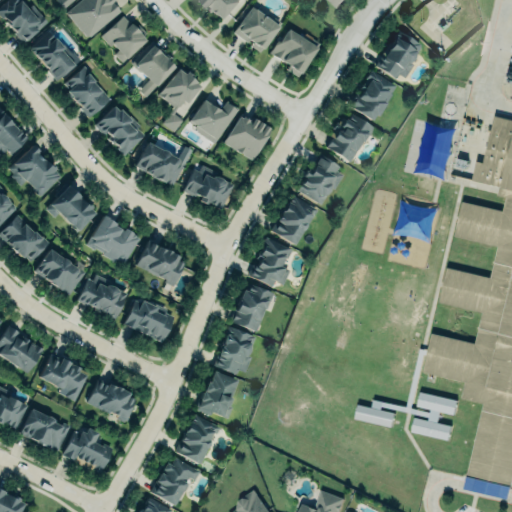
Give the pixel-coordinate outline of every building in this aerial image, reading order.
[(0,14),(0,4),(4,0),(27,0),(45,17),(20,38),(0,14)] [(79,0),(65,12),(85,36),(89,36),(120,11),(112,2),(114,0),(79,0)] [(198,0),(236,0),(220,19),(215,13),(214,15),(210,11),(207,13),(202,7),(204,6),(198,0)] [(327,0),(346,0),(336,10),(327,0)] [(232,31),(250,5),(270,20),(272,16),(281,22),(261,49),(260,49),(258,51),(249,45),(251,42),(247,40),(246,41),(232,31)] [(99,35),(121,14),(145,40),(122,61),(114,53),(118,50),(112,43),(109,46),(99,35)] [(276,40),(268,52),(288,65),(286,69),(296,76),(298,74),(299,74),(315,48),(286,29),(278,42),(276,40)] [(373,65),(379,55),(382,56),(394,36),(396,30),(418,43),(418,49),(412,59),(408,62),(411,64),(403,78),(397,74),(394,79),(373,65)] [(27,46),(46,31),(72,58),(73,65),(53,79),(27,46)] [(130,63),(151,40),(171,59),(168,62),(173,67),(155,86),(145,96),(138,90),(148,79),(130,63)] [(62,82),(84,64),(108,99),(86,118),(62,82)] [(161,123),(173,131),(181,119),(175,115),(198,82),(176,67),(157,95),(173,106),(161,123)] [(349,106),(353,99),(356,99),(368,80),(365,78),(370,70),(394,85),(376,114),(373,112),(369,118),(349,106)] [(203,99),(219,110),(225,100),(238,108),(216,140),(209,135),(206,138),(192,128),(194,125),(188,121),(203,99)] [(123,154),(107,138),(110,136),(106,131),(103,134),(93,124),(112,105),(118,110),(119,109),(126,116),(128,114),(139,125),(136,128),(142,134),(123,154)] [(0,110),(29,138),(5,160),(0,155),(0,110)] [(324,146),(330,137),(331,138),(336,131),(331,128),(335,122),(340,126),(344,119),(346,121),(351,114),(372,128),(368,134),(366,134),(347,161),(324,146)] [(466,474),(482,402),(460,397),(463,381),(421,370),(481,115),(511,121),(511,474),(510,483),(466,474)] [(223,142),(238,116),(242,119),(243,116),(250,121),(253,118),(268,129),(264,134),(266,136),(251,160),(238,151),(223,142)] [(183,161),(145,142),(133,166),(171,185),(183,161)] [(10,165),(32,146),(38,152),(39,159),(59,173),(34,199),(25,183),(15,183),(8,173),(10,165)] [(294,189),(320,203),(331,188),(334,185),(340,175),(336,170),(339,164),(317,153),(294,189)] [(232,183),(214,174),(215,172),(201,164),(197,171),(192,168),(181,190),(193,196),(194,194),(200,197),(198,200),(206,204),(207,202),(219,209),(232,183)] [(65,182),(54,193),(57,196),(44,208),(53,216),(57,212),(77,231),(94,213),(90,209),(92,207),(87,202),(84,205),(78,198),(80,197),(65,182)] [(0,222),(14,208),(14,205),(9,201),(8,201),(5,196),(1,194),(0,193),(0,192),(2,190),(0,188),(0,222)] [(270,228),(293,243),(314,209),(291,192),(270,228)] [(0,238),(0,228),(16,212),(40,235),(41,235),(48,242),(36,254),(35,254),(29,260),(23,255),(21,258),(0,238)] [(102,214),(84,244),(93,249),(94,246),(103,252),(102,254),(114,261),(116,258),(124,262),(139,237),(124,228),(122,229),(116,225),(117,223),(102,214)] [(247,275),(272,287),(290,248),(265,236),(247,275)] [(148,240),(178,257),(175,261),(180,264),(181,261),(184,263),(171,286),(164,282),(163,280),(135,264),(148,240)] [(65,293),(81,271),(48,248),(32,270),(65,293)] [(114,318),(126,292),(117,288),(116,290),(114,287),(112,286),(108,285),(105,285),(108,280),(94,273),(91,280),(86,277),(75,300),(114,318)] [(229,321),(254,330),(271,293),(245,283),(229,321)] [(133,299),(139,302),(141,300),(150,305),(152,301),(166,308),(164,312),(172,316),(159,341),(122,323),(133,299)] [(6,325),(0,334),(0,356),(19,369),(20,368),(26,372),(33,363),(41,349),(35,344),(34,345),(22,336),(18,341),(14,338),(18,333),(6,325)] [(215,365),(226,371),(233,374),(239,370),(244,370),(254,336),(227,326),(215,365)] [(79,371),(86,374),(73,402),(62,397),(63,396),(56,392),(58,389),(55,388),(53,385),(37,378),(49,353),(81,368),(79,371)] [(210,409),(208,413),(194,408),(198,398),(199,398),(202,391),(203,392),(207,382),(208,383),(212,371),(235,380),(228,399),(229,399),(227,405),(231,406),(229,411),(228,411),(226,416),(220,414),(220,413),(210,409)] [(85,402),(123,420),(134,396),(95,378),(85,402)] [(13,428),(26,404),(22,403),(20,402),(18,401),(17,403),(6,397),(9,392),(0,387),(0,423),(1,422),(13,428)] [(410,432),(447,439),(449,425),(436,422),(438,412),(452,414),(455,399),(418,392),(415,407),(419,408),(417,417),(413,416),(410,432)] [(29,402),(69,423),(54,451),(14,431),(29,402)] [(353,418),(390,427),(393,413),(357,404),(353,418)] [(217,425),(192,412),(184,427),(183,427),(173,449),(196,461),(204,447),(205,445),(207,441),(208,438),(207,437),(211,430),(214,431),(217,425)] [(60,454),(72,430),(78,433),(79,432),(84,434),(87,428),(97,433),(92,443),(100,447),(102,444),(110,448),(105,461),(98,472),(91,469),(93,465),(91,464),(90,466),(87,464),(88,462),(86,461),(85,464),(81,461),(82,459),(81,458),(79,461),(75,459),(76,456),(75,456),(72,461),(60,454)] [(147,490),(165,459),(169,462),(173,455),(197,469),(192,478),(186,475),(183,485),(181,488),(179,489),(171,503),(147,490)] [(252,488),(267,511),(228,511),(235,508),(237,499),(252,488)] [(336,511),(342,497),(320,489),(313,507),(301,502),(297,511),(336,511)] [(17,511),(22,502),(0,490),(0,511),(17,511)] [(135,511),(168,511),(169,511),(169,508),(146,494),(135,511)]
